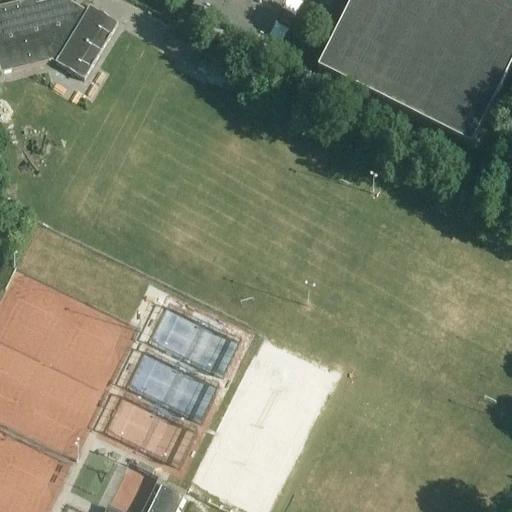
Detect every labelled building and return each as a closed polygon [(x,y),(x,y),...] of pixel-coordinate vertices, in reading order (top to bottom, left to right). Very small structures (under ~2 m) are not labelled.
[(196,0),(190,11),(264,48),(287,0),(196,0)] [(511,0),(354,0),(317,75),(470,151),(511,67),(511,0)] [(36,6),(34,1),(0,8),(0,76),(51,63),(84,83),(118,26),(89,9),(86,14),(67,2),(65,7),(58,6),(57,1),(36,6)] [(191,65),(201,45),(176,32),(166,51),(191,65)] [(161,490),(150,511),(176,511),(183,500),(161,490)]
